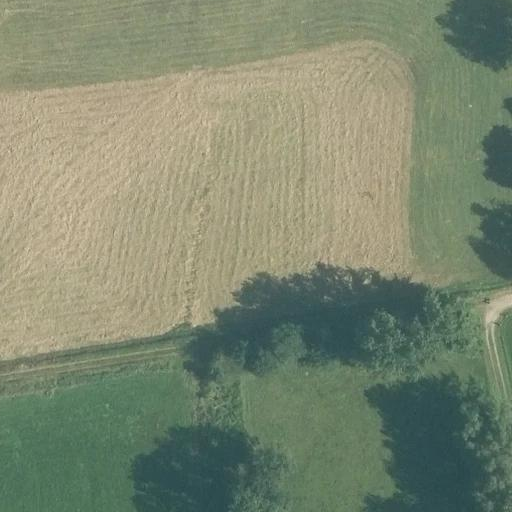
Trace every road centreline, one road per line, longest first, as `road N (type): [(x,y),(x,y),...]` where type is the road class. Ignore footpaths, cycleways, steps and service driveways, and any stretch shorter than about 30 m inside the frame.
road 1 (track): [(0,382),(481,309)]
road 2 (track): [(511,440),(481,309)]
